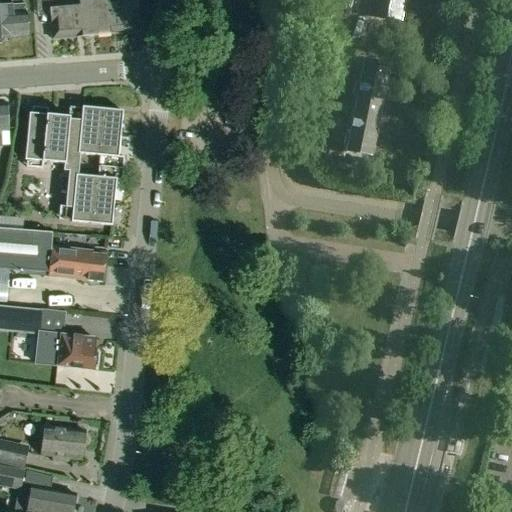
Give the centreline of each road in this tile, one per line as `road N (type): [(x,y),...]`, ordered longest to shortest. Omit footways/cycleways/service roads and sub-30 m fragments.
road 1 (secondary): [(405,511),(511,56)]
road 2 (residential): [(109,511),(161,71)]
road 3 (residential): [(0,80),(161,71)]
road 4 (residential): [(161,71),(226,68),(218,150)]
